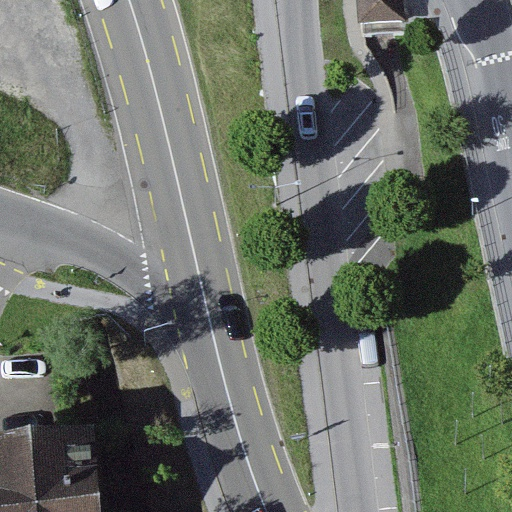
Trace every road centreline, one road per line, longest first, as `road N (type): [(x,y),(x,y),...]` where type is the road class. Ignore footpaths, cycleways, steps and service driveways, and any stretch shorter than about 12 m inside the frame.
road 1 (tertiary): [(359,511),(298,0)]
road 2 (primary): [(129,0),(210,318)]
road 3 (tertiary): [(0,220),(92,249),(210,318)]
road 4 (primary): [(210,318),(268,511)]
road 5 (residential): [(472,0),(511,156)]
